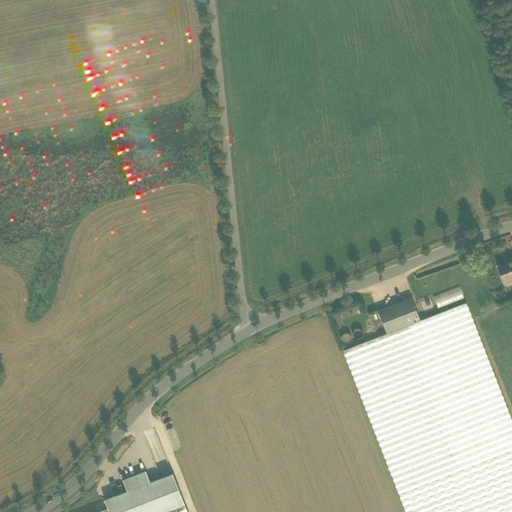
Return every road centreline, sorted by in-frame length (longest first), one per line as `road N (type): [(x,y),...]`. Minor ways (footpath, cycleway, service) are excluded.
road 1 (unclassified): [(251,328),(211,0)]
road 2 (unclassified): [(32,511),(81,478),(152,393),(251,328)]
road 3 (unclassified): [(251,328),(511,228)]
